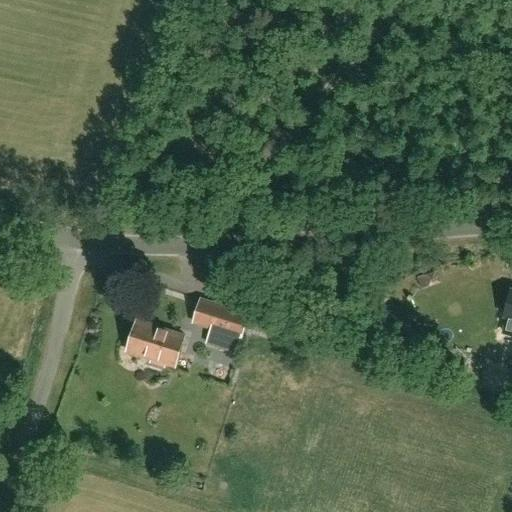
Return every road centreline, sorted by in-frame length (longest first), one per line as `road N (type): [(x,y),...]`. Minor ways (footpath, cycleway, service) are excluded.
road 1 (unclassified): [(78,240),(247,246),(511,224)]
road 2 (unclassified): [(0,511),(54,349),(78,240)]
